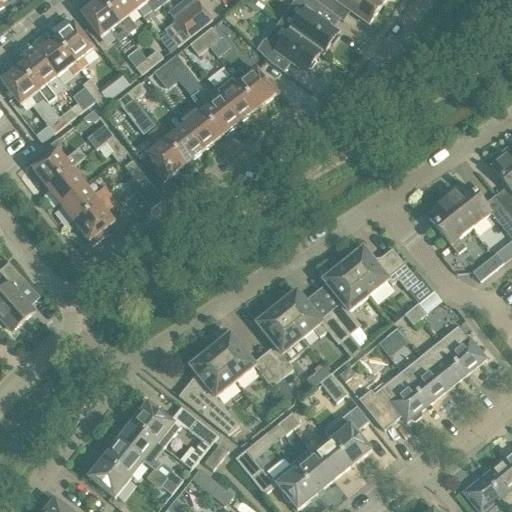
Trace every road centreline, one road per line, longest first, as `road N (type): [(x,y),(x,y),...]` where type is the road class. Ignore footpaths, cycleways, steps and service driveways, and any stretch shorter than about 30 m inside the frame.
road 1 (track): [(72,328),(511,42)]
road 2 (residential): [(65,299),(295,117),(339,114),(424,0)]
road 3 (residential): [(127,374),(187,326),(385,206)]
road 4 (residential): [(511,329),(489,302),(456,293),(385,206)]
road 5 (residential): [(370,511),(511,405)]
road 6 (residential): [(20,511),(127,374)]
road 7 (residential): [(511,116),(385,206)]
